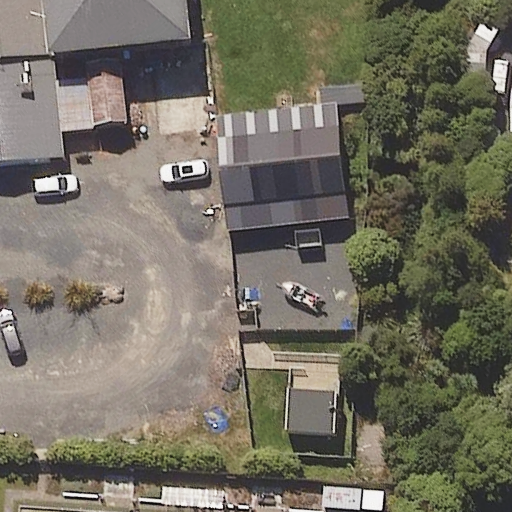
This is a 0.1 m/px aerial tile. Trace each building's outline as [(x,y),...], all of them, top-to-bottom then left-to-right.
[(0,0),(0,167),(65,162),(64,144),(97,142),(96,131),(129,128),(125,67),(123,47),(191,42),(187,0),(0,0)] [(349,215),(338,99),(219,111),(231,227),(349,215)] [(335,331),(289,334),(292,382),(337,380),(335,331)] [(333,391),(287,389),(285,437),(330,439),(333,391)] [(397,480),(400,416),(357,414),(354,478),(397,480)]
